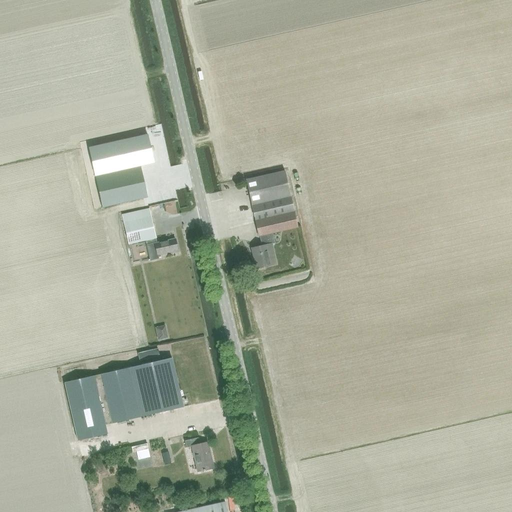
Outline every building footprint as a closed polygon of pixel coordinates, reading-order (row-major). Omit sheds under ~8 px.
[(148,197),(141,168),(139,161),(94,171),(96,179),(103,208),(148,197)] [(246,180),(254,214),(293,206),(285,171),(246,180)] [(298,229),(293,206),(254,214),(261,247),(251,249),(256,269),(270,266),(266,247),(275,244),(273,235),(298,229)] [(158,257),(178,252),(176,240),(155,245),(154,239),(157,239),(150,209),(122,215),(129,245),(147,241),(150,255),(151,260),(158,258),(157,257),(158,257)] [(172,358),(64,383),(77,441),(107,434),(105,425),(183,407),(172,358)] [(198,472),(214,468),(208,443),(200,445),(199,438),(185,441),(187,449),(193,447),(198,472)] [(131,447),(133,452),(148,449),(147,443),(131,447)] [(169,451),(162,452),(165,465),(171,463),(169,451)] [(175,511),(227,511),(225,500),(175,511)]
